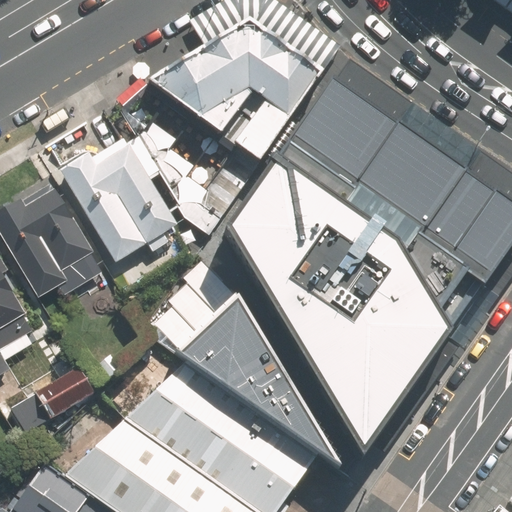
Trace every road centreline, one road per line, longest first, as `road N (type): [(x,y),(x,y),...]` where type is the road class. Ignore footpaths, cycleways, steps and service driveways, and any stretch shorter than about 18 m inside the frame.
road 1 (residential): [(406,511),(511,359)]
road 2 (secondary): [(383,0),(511,103)]
road 3 (secondary): [(112,0),(0,66)]
